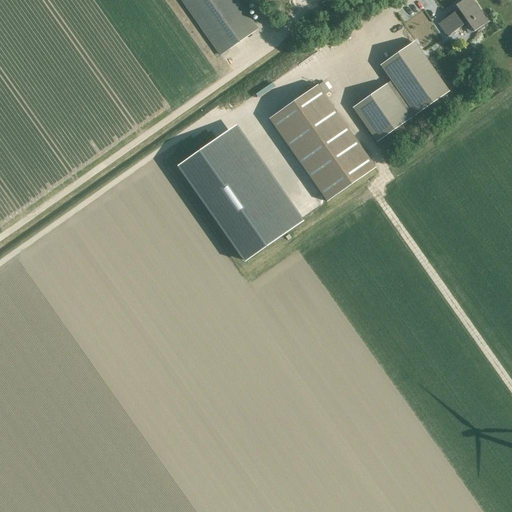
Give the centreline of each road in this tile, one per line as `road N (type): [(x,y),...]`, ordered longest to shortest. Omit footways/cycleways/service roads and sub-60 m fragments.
road 1 (track): [(353,48),(296,55),(0,263)]
road 2 (track): [(240,69),(0,238)]
road 3 (track): [(511,385),(376,190),(389,176)]
